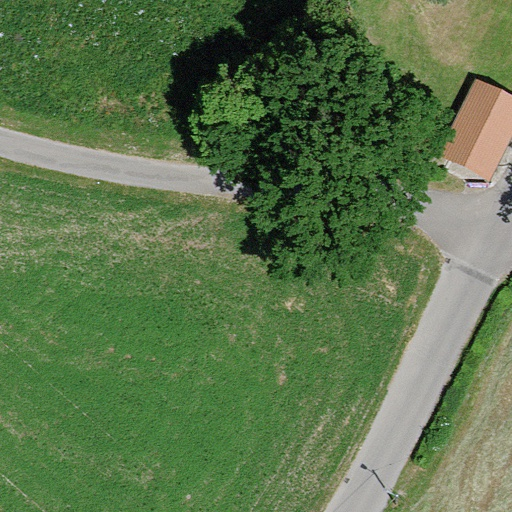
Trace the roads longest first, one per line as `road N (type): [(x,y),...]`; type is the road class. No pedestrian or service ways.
road 1 (unclassified): [(498,231),(317,189),(181,180),(0,142)]
road 2 (residential): [(353,511),(498,231)]
